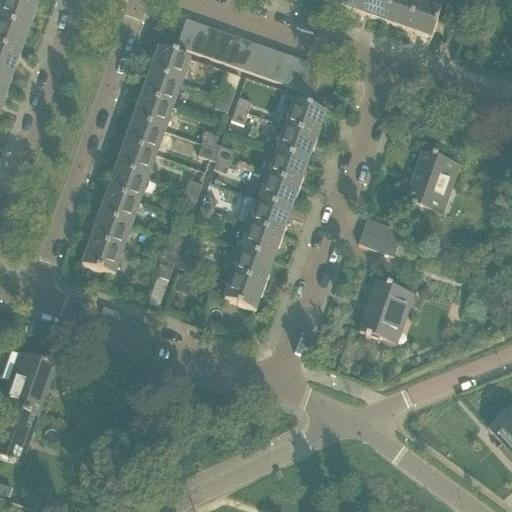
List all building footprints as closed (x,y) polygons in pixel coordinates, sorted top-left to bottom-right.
[(13,0),(2,0),(0,8),(0,23),(28,33),(37,8),(18,1),(18,2),(13,0)] [(339,0),(336,8),(360,16),(365,0),(339,0)] [(365,0),(360,16),(383,24),(391,0),(365,0)] [(391,0),(383,24),(406,32),(416,2),(409,0),(391,0)] [(416,2),(406,32),(430,41),(436,23),(435,23),(439,12),(417,5),(418,3),(416,2)] [(0,23),(0,50),(20,57),(28,33),(0,23)] [(176,50),(187,54),(195,31),(184,27),(176,50)] [(187,54),(199,58),(207,35),(195,31),(187,54)] [(199,58),(210,62),(218,39),(207,35),(199,58)] [(210,62),(222,66),(230,43),(218,39),(210,62)] [(222,66),(233,70),(241,47),(230,43),(222,66)] [(233,70),(245,74),(253,51),(241,47),(233,70)] [(0,50),(0,76),(12,81),(20,57),(0,50)] [(158,50),(148,77),(179,88),(188,62),(189,62),(177,58),(178,57),(177,57),(166,53),(158,50)] [(245,74),(256,78),(265,55),(253,51),(245,74)] [(256,78),(268,82),(276,59),(265,55),(256,78)] [(268,82),(280,86),(288,63),(276,59),(268,82)] [(280,86),(291,90),(299,67),(288,63),(280,86)] [(291,90),(303,94),(311,71),(299,67),(291,90)] [(311,71),(303,94),(314,98),(322,75),(311,71)] [(0,76),(0,103),(3,105),(12,81),(0,76)] [(226,76),(218,101),(230,106),(239,80),(226,76)] [(148,77),(140,101),(171,111),(179,88),(148,77)] [(140,101),(132,124),(163,135),(171,111),(140,101)] [(218,101),(214,111),(226,116),(230,106),(218,101)] [(234,113),(247,117),(251,105),(238,101),(234,113)] [(282,117),(279,127),(317,141),(320,131),(325,115),(307,109),(306,109),(292,104),(287,119),(282,117)] [(232,118),(230,124),(243,128),(246,119),(247,117),(234,113),(233,115),(232,118)] [(132,124),(123,148),(154,159),(163,135),(132,124)] [(279,140),(274,154),(307,165),(312,152),(313,152),(317,141),(279,127),(275,138),(279,140)] [(205,136),(201,148),(216,154),(218,149),(215,148),(218,140),(205,136)] [(116,169),(115,171),(146,182),(154,159),(123,148),(116,169)] [(201,148),(197,159),(210,164),(212,165),(214,161),(216,154),(201,148)] [(216,154),(214,161),(229,166),(233,154),(221,150),(218,149),(216,154)] [(265,166),(261,177),(300,191),(303,180),(302,179),(307,165),(274,154),(269,168),(265,166)] [(412,186),(405,205),(411,207),(410,209),(415,211),(416,209),(441,218),(441,216),(451,190),(451,188),(458,169),(459,168),(437,160),(438,158),(433,156),(432,158),(423,155),(422,156),(424,157),(420,169),(413,186),(412,186)] [(215,166),(212,173),(225,178),(229,166),(214,161),(212,165),(215,166)] [(115,171),(107,195),(138,206),(146,182),(115,171)] [(262,189),(257,203),(290,215),(295,200),(296,201),(300,191),(261,177),(258,187),(262,189)] [(188,184),(184,196),(197,200),(201,188),(188,184)] [(107,195),(98,219),(129,230),(138,206),(107,195)] [(184,196),(180,207),(193,211),(197,200),(184,196)] [(204,199),(199,211),(212,216),(216,204),(204,199)] [(248,215),(244,227),(282,240),(286,229),(285,229),(290,215),(257,203),(252,217),(248,215)] [(199,211),(196,222),(208,226),(212,216),(199,211)] [(98,219),(90,242),(121,253),(129,230),(98,219)] [(367,222),(362,234),(397,247),(402,234),(367,222)] [(245,238),(239,253),(272,265),(277,249),(278,250),(282,240),(244,227),(240,236),(245,238)] [(171,231),(167,243),(178,247),(182,235),(171,231)] [(397,247),(362,234),(358,247),(393,260),(394,257),(397,247)] [(90,242),(81,268),(101,274),(101,273),(113,277),(121,253),(90,242)] [(178,247),(167,243),(162,255),(174,259),(178,247)] [(186,247),(181,261),(194,265),(199,252),(186,247)] [(397,247),(394,257),(401,259),(405,249),(397,247)] [(231,264),(226,276),(264,290),(269,278),(267,277),(272,265),(239,253),(235,266),(231,264)] [(194,265),(181,261),(178,270),(191,275),(194,265)] [(155,278),(167,283),(171,271),(159,267),(155,278)] [(264,290),(226,276),(223,285),(228,287),(223,302),(237,307),(236,308),(255,314),(260,298),(261,299),(264,290)] [(370,338),(395,347),(396,346),(390,344),(400,317),(405,319),(412,297),(390,289),(391,287),(387,285),(386,287),(376,284),(376,286),(378,286),(367,316),(366,315),(359,335),(365,337),(365,339),(369,341),(370,338)] [(9,384),(2,404),(37,416),(47,387),(48,388),(55,368),(49,366),(50,364),(45,362),(44,364),(19,355),(19,357),(24,359),(15,386),(9,384)] [(90,380),(103,385),(112,359),(99,355),(90,380)] [(112,359),(103,385),(115,389),(124,364),(112,359)] [(148,398),(160,402),(168,379),(156,375),(148,398)] [(160,402),(171,406),(180,383),(168,379),(160,402)] [(171,406),(183,410),(191,387),(180,383),(171,406)] [(183,410),(195,414),(203,391),(191,387),(183,410)] [(195,414),(206,418),(214,395),(203,391),(195,414)] [(206,418),(218,423),(226,399),(214,395),(206,418)] [(218,423),(229,427),(237,403),(226,399),(218,423)] [(237,403),(229,427),(241,431),(249,407),(237,403)] [(37,416),(2,404),(0,410),(0,460),(9,464),(8,466),(13,468),(14,466),(20,468),(27,448),(25,448),(37,416)] [(488,430),(486,431),(502,449),(500,452),(493,445),(491,446),(498,453),(511,468),(511,408),(511,409),(488,430)]
